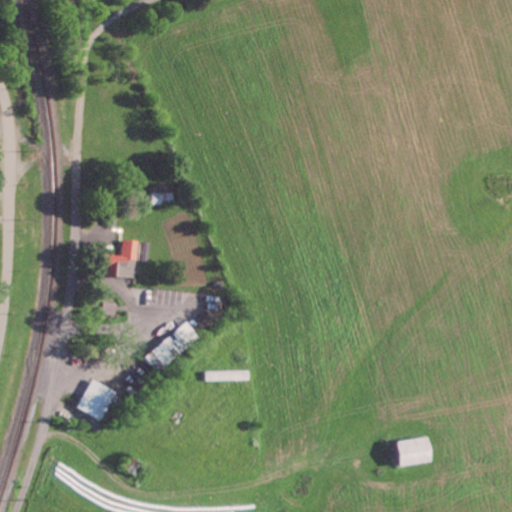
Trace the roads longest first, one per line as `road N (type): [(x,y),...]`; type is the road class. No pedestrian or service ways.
road 1 (residential): [(16,511),(73,296),(85,57),(73,0)]
road 2 (residential): [(0,336),(11,236),(11,137),(0,81)]
